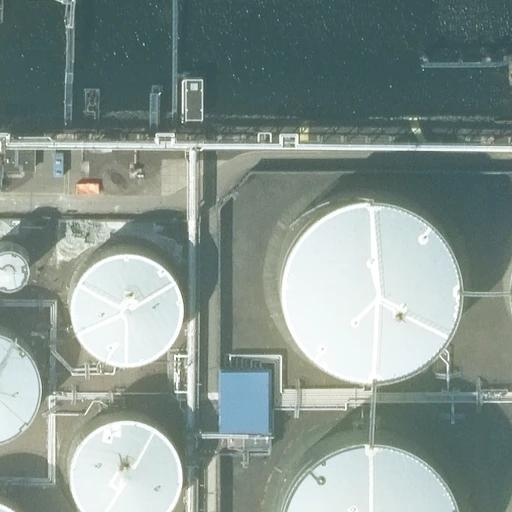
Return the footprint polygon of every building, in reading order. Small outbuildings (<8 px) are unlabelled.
[(337,192),(324,197),(306,208),(290,225),(278,246),(273,266),(273,288),(278,310),(287,329),(300,345),(318,359),(344,368),(366,371),(387,368),(412,357),(428,345),(441,329),(450,311),(455,289),(455,268),(452,253),(446,238),(434,219),(418,205),(399,194),(383,189),(367,188),(350,189),(337,192)] [(25,268),(27,262),(26,256),(24,251),(22,248),(19,245),(16,243),(9,241),(5,240),(0,241),(0,280),(3,281),(7,281),(13,280),(17,278),(21,274),(24,271),(25,268)] [(177,318),(180,305),(179,294),(175,277),(169,267),(162,259),(153,252),(139,246),(122,243),(111,245),(100,248),(84,259),(74,271),(70,279),(67,294),(68,313),(73,327),(80,337),(88,345),(98,351),(114,356),(129,357),(147,351),(157,346),(165,338),(174,325),(177,318)] [(36,396),(38,384),(38,371),(31,352),(24,341),(9,329),(0,326),(0,433),(1,433),(11,428),(20,421),(28,413),(36,396)] [(266,368),(219,368),(219,427),(266,427),(266,368)] [(180,470),(179,460),(174,443),(169,433),(161,424),(150,416),(138,411),(128,410),(117,410),(106,412),(97,416),(82,427),(73,437),(69,448),(66,457),(66,468),(68,483),(75,497),(84,509),(88,511),(156,511),(160,510),(168,502),(174,492),(178,481),(180,470)] [(335,434),(322,439),(305,450),(288,467),(277,488),(272,508),(271,511),(453,511),(454,510),(451,495),(445,480),(432,461),(416,447),(398,437),(381,431),(366,430),(349,431),(335,434)] [(23,511),(18,505),(5,496),(0,494),(0,511),(23,511)]
